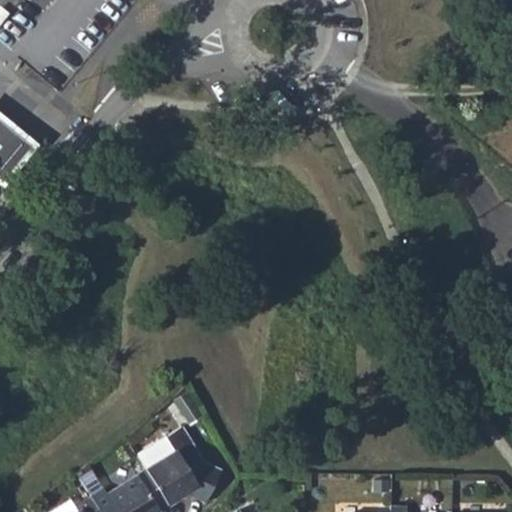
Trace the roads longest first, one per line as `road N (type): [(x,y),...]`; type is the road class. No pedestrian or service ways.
road 1 (residential): [(237,32),(164,71),(125,104),(0,247)]
road 2 (residential): [(237,32),(256,62),(291,67),(319,39),(310,0)]
